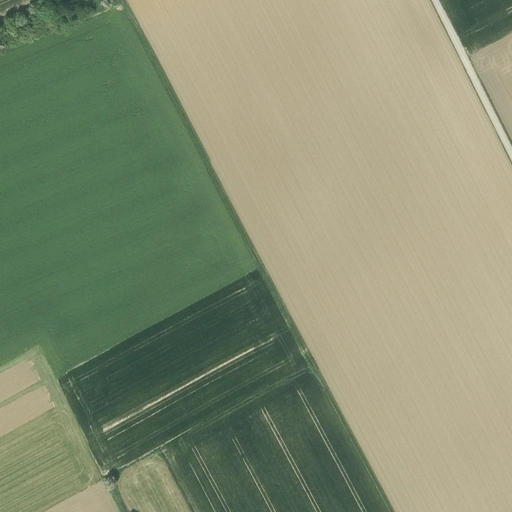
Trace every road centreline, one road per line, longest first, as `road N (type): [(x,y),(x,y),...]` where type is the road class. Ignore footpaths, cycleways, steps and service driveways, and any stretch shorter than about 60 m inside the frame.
road 1 (track): [(393,511),(120,0)]
road 2 (unclassified): [(511,153),(436,0)]
